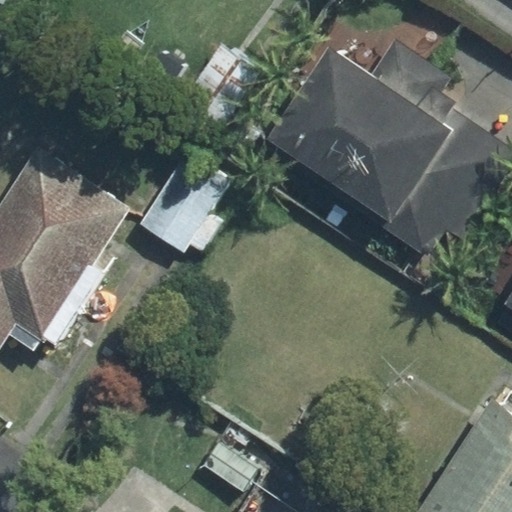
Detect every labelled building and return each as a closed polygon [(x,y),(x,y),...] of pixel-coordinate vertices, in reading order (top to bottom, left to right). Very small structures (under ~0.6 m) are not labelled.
[(511,174),(511,141),(471,114),(461,108),(466,100),(450,90),(459,75),(404,39),(383,69),(346,45),(278,146),(440,252),(457,226),(472,235),(511,174)] [(222,136),(267,70),(228,44),(183,110),(222,136)] [(48,149),(0,222),(0,345),(6,349),(19,329),(40,343),(49,329),(65,340),(110,271),(100,265),(138,207),(48,149)] [(214,213),(234,179),(190,153),(150,222),(193,246),(197,240),(209,247),(225,219),(214,213)] [(511,511),(511,403),(505,399),(427,511),(511,511)] [(163,511),(183,497),(137,441),(51,511),(163,511)] [(262,465),(225,442),(212,464),(248,487),(262,465)] [(344,511),(323,499),(314,511),(344,511)]
